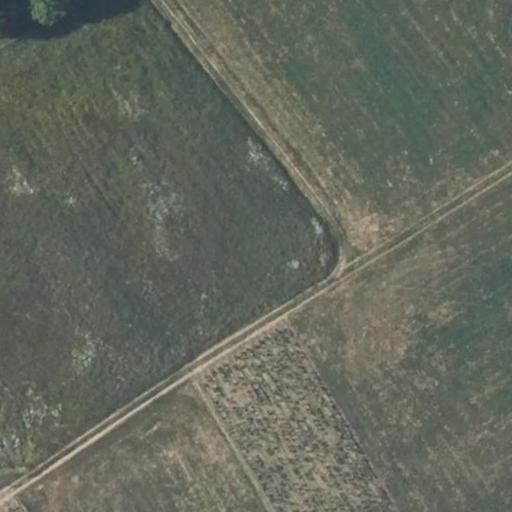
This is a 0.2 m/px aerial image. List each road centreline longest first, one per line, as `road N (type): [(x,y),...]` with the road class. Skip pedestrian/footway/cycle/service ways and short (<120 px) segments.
road 1 (track): [(0,497),(511,167)]
road 2 (track): [(350,266),(344,232),(160,0)]
